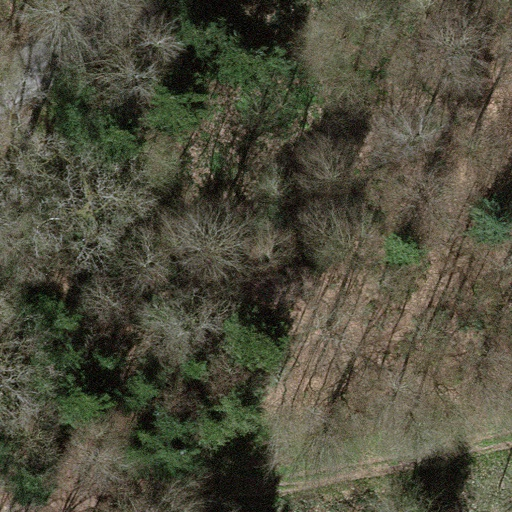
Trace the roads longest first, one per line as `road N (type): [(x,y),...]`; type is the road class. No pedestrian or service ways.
road 1 (track): [(511,433),(236,484),(0,509)]
road 2 (unclassified): [(0,89),(54,50),(155,0)]
